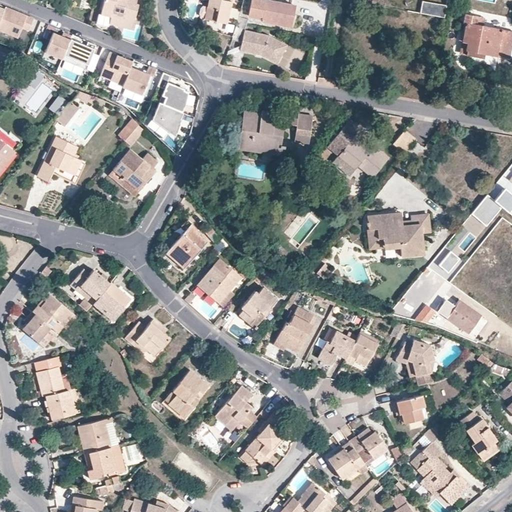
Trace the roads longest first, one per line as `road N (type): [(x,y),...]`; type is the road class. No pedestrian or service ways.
road 1 (residential): [(135,248),(165,295),(199,327),(285,380),(300,401),(304,427),(294,458),(273,485),(235,505)]
road 2 (residential): [(212,76),(511,123)]
road 3 (residential): [(212,76),(12,0)]
road 4 (residential): [(135,248),(213,104),(212,76)]
road 5 (residential): [(0,359),(10,405),(2,426),(7,470),(41,511)]
